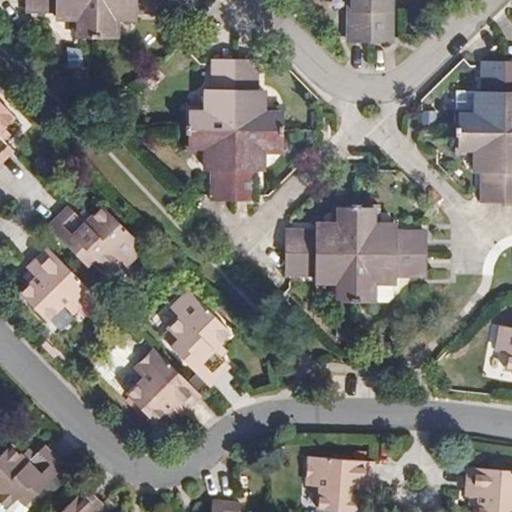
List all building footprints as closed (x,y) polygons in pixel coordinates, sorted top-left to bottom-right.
[(27,0),(28,3),(58,4),(78,5),(77,14),(77,32),(118,33),(118,14),(119,6),(138,6),(168,7),(168,0),(27,0)] [(350,0),(350,37),(394,38),(393,0),(350,0)] [(78,5),(58,4),(58,14),(77,14),(78,5)] [(138,14),(138,6),(119,6),(118,14),(138,14)] [(256,195),(256,165),(256,147),(266,147),(284,147),(284,105),(266,105),(256,105),(256,85),(257,55),(216,55),(216,84),(216,103),(207,103),(188,104),(187,145),(208,146),(216,146),(216,165),(216,195),(235,195),(256,195)] [(511,57),(487,57),(487,88),(487,107),(457,107),(458,147),(478,147),(486,147),(486,167),(486,198),(511,197),(511,57)] [(216,103),(216,84),(207,84),(207,103),(216,103)] [(256,105),(266,105),(266,84),(256,85),(256,105)] [(487,107),(487,88),(458,87),(457,107),(487,107)] [(0,155),(13,142),(4,134),(0,129),(0,124),(5,120),(13,110),(0,96),(0,155)] [(0,124),(0,129),(4,134),(11,126),(5,120),(0,124)] [(208,165),(216,165),(216,146),(208,146),(208,165)] [(256,147),(256,165),(266,166),(266,147),(256,147)] [(486,147),(478,147),(477,167),(486,167),(486,147)] [(105,203),(96,211),(88,218),(81,211),(71,201),(48,223),(88,264),(96,255),(103,261),(106,264),(119,253),(126,260),(145,243),(105,203)] [(378,299),(379,271),(396,271),(429,272),(429,229),(399,229),(379,230),(379,220),(378,201),(337,201),(337,220),(337,230),(318,229),(288,229),(287,269),(317,270),(336,270),(336,280),(336,297),(378,299)] [(88,218),(96,211),(88,203),(81,211),(88,218)] [(337,230),(337,220),(318,220),(318,229),(337,230)] [(398,220),(379,220),(379,230),(399,229),(398,220)] [(74,312),(97,292),(48,243),(47,242),(25,263),(29,268),(34,274),(27,281),(19,288),(50,319),(66,305),(74,312)] [(93,269),(103,261),(96,255),(88,264),(93,269)] [(34,274),(29,268),(21,275),(27,281),(34,274)] [(336,270),(317,270),(317,280),(336,280),(336,270)] [(379,271),(378,299),(389,299),(396,293),(396,271),(379,271)] [(179,333),(172,340),(212,381),(233,361),(224,352),(218,345),(226,338),(234,329),(193,287),(175,304),(182,311),(170,323),(173,326),(179,333)] [(511,327),(499,325),(497,351),(506,353),(504,371),(508,371),(511,372),(511,327)] [(166,334),(172,340),(179,333),(173,326),(166,334)] [(218,345),(224,352),(233,344),(226,338),(218,345)] [(179,413),(201,393),(200,392),(156,345),(134,366),(140,373),(124,389),(154,419),(163,411),(170,404),(176,410),(179,413)] [(170,404),(163,411),(169,417),(176,410),(170,404)] [(21,448),(12,439),(0,450),(0,511),(20,511),(31,501),(28,497),(63,461),(42,440),(34,448),(27,454),(21,448)] [(27,441),(21,448),(27,454),(34,448),(27,441)] [(362,485),(369,485),(374,485),(375,457),(310,454),(309,482),(320,482),(318,505),(362,507),(362,492),(362,485)] [(465,495),(471,495),(479,496),(478,507),(477,511),(511,511),(511,469),(468,465),(465,495)] [(108,505),(87,484),(58,511),(101,511),(103,510),(108,505)] [(479,496),(471,495),(470,506),(478,507),(479,496)] [(240,511),(241,499),(213,496),(212,505),(211,511),(240,511)]
